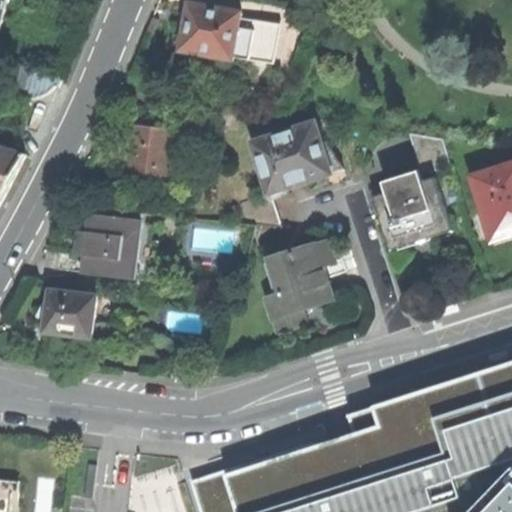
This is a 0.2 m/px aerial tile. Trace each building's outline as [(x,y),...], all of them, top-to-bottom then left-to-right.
[(0,0),(0,25),(4,26),(10,0),(0,0)] [(241,27),(242,18),(243,12),(191,3),(187,26),(183,51),(234,60),(234,57),(251,60),(256,30),(241,27)] [(241,27),(256,30),(258,20),(242,18),(241,27)] [(5,62),(0,79),(0,91),(31,100),(45,97),(57,86),(61,87),(64,78),(5,62)] [(180,95),(177,114),(205,119),(208,100),(180,95)] [(165,123),(164,130),(175,132),(176,124),(165,123)] [(327,157),(336,155),(328,142),(323,144),(317,123),(254,144),(271,194),(327,176),(323,164),(322,159),(327,157)] [(132,155),(128,185),(168,190),(175,132),(164,130),(135,127),(132,155)] [(429,173),(449,166),(441,140),(408,134),(416,164),(419,169),(422,172),(425,173),(429,173)] [(0,149),(0,200),(4,201),(15,179),(27,157),(0,149)] [(327,176),(346,170),(336,155),(327,157),(322,159),(323,164),(327,176)] [(492,237),(492,239),(511,233),(511,166),(474,178),(474,181),(476,180),(484,207),(486,207),(495,236),(492,237)] [(374,197),(392,251),(394,250),(393,247),(419,238),(449,228),(450,232),(453,231),(435,178),(379,196),(374,197)] [(281,228),(271,194),(266,196),(240,204),(245,224),(258,225),(281,228)] [(93,216),(91,233),(84,233),(83,246),(82,255),(88,256),(86,273),(136,279),(141,240),(143,224),(143,221),(93,216)] [(141,240),(154,241),(156,225),(143,224),(141,240)] [(154,241),(141,240),(136,279),(159,282),(161,264),(159,264),(162,242),(154,241)] [(325,266),(328,265),(335,262),(329,243),(316,247),(316,246),(272,260),(283,296),(270,300),(280,332),(307,323),(303,308),(332,299),(326,279),(324,273),(322,267),(325,266)] [(332,277),(328,265),(325,266),(322,267),(324,273),(326,279),(332,277)] [(48,318),(46,334),(93,340),(94,336),(98,337),(100,323),(95,322),(99,297),(51,291),(44,305),(49,306),(48,318)] [(439,319),(460,314),(459,310),(458,306),(453,307),(437,311),(439,319)] [(511,346),(494,352),(495,356),(496,360),(501,358),(511,355),(511,346)] [(381,407),(350,417),(356,435),(318,448),(316,442),(191,482),(200,511),(481,511),(511,481),(511,364),(480,375),(454,383),(433,390),(381,407)] [(0,480),(0,511),(11,511),(15,482),(0,480)] [(511,511),(511,481),(481,511),(511,511)]
